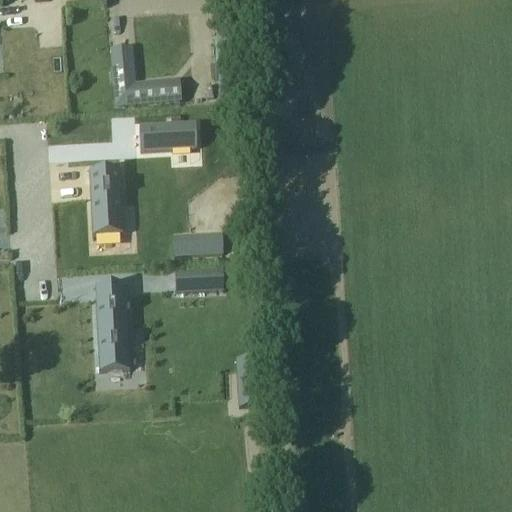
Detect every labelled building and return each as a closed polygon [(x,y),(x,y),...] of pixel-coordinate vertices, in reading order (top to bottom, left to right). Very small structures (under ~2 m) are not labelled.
[(196,152),(195,127),(139,130),(140,155),(196,152)] [(119,173),(88,175),(92,240),(123,239),(119,173)] [(174,261),(190,260),(189,239),(173,240),(174,261)] [(174,276),(175,296),(223,294),(222,273),(174,276)] [(125,288),(94,289),(99,376),(129,374),(125,288)] [(256,362),(235,363),(238,410),(259,409),(256,362)]
